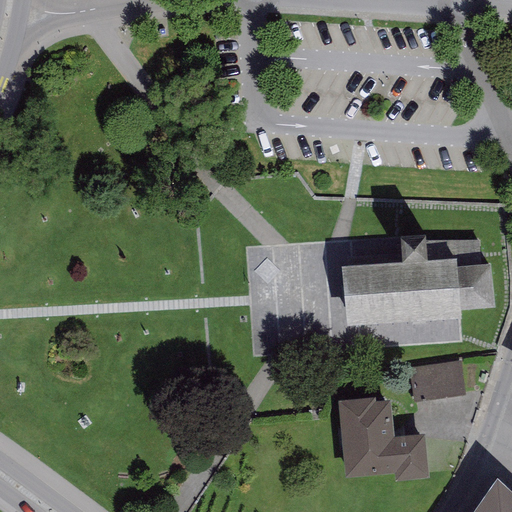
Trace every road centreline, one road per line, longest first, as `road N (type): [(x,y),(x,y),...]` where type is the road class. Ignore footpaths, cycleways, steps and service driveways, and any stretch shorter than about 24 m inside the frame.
road 1 (residential): [(460,5),(511,146)]
road 2 (residential): [(146,0),(71,13),(20,6)]
